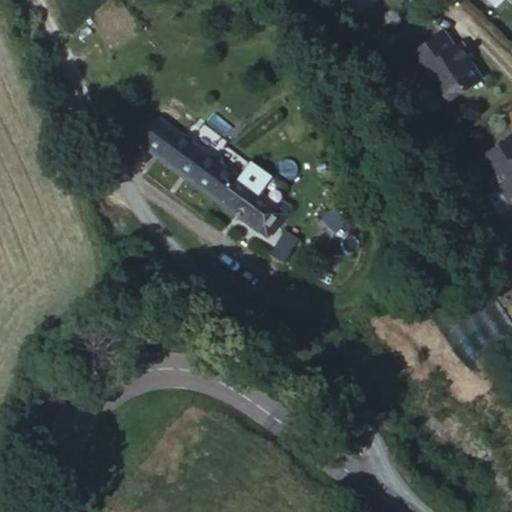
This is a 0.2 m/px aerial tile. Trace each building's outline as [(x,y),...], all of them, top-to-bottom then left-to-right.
[(443,23),(406,44),(417,62),(425,58),(443,93),(480,71),(468,48),(474,44),(466,31),(451,39),(443,23)] [(137,150),(215,203),(232,177),(154,125),(137,150)] [(511,139),(491,153),(502,172),(509,168),(511,172),(511,139)] [(270,203),(232,177),(215,203),(266,237),(287,206),(274,197),(270,203)] [(332,205),(320,217),(329,227),(341,216),(332,205)] [(286,238),(272,261),(286,269),(300,246),(286,238)]
